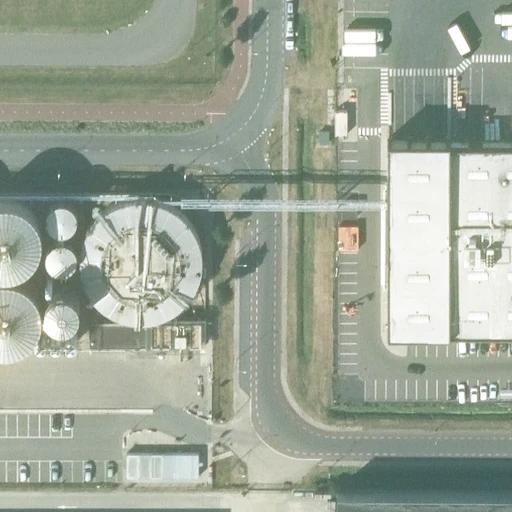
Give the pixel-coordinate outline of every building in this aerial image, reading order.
[(387,138),(387,332),(511,331),(511,142),(450,142),(450,138),(446,138),(446,140),(430,140),(430,138),(426,138),(426,140),(410,140),(410,138),(407,138),(407,140),(391,140),(391,138),(387,138)] [(29,259),(32,256),(34,254),(36,251),(37,249),(38,248),(39,245),(40,241),(41,238),(41,234),(41,233),(41,229),(41,227),(41,224),(40,221),(39,217),(38,216),(36,213),(34,210),(32,207),(31,206),(28,204),(26,202),(21,199),(17,197),(13,196),(8,195),(5,195),(3,195),(0,195),(0,267),(3,268),(6,268),(11,268),(15,267),(18,266),(20,265),(23,264),(24,263),(27,261),(29,259)] [(123,316),(127,317),(132,318),(136,318),(141,319),(145,318),(149,318),(154,317),(158,316),(160,315),(164,314),(168,312),(170,311),(174,309),(178,306),(181,303),(185,300),(188,297),(190,293),(193,290),(195,286),(197,282),(198,278),(200,273),(201,269),(201,265),(202,260),(202,258),(202,254),(201,249),(201,245),(199,241),(198,237),(196,232),(196,230),(193,227),(191,223),(188,219),(186,216),(182,213),(179,210),(177,209),(174,206),(170,204),(168,203),(164,201),(160,199),(156,198),(149,197),(145,196),(140,196),(134,197),(129,197),(125,198),(123,199),(119,200),(115,202),(113,203),(109,205),(105,208),(102,210),(99,213),(97,215),(94,218),(91,221),(90,223),(88,227),(86,231),(84,235),(82,239),(81,243),(80,248),(80,252),(79,256),(79,259),(80,263),(80,267),(81,272),(82,274),(83,278),(85,282),(87,286),(89,290),(90,292),(94,297),(97,300),(100,303),(103,306),(107,309),(113,312),(117,314),(119,315),(123,316)] [(59,197),(56,198),(54,199),(52,200),(51,201),(50,202),(49,203),(48,205),(47,206),(46,209),(46,210),(46,212),(46,214),(46,216),(47,217),(47,219),(49,221),(50,223),(51,224),(53,225),(55,226),(57,227),(59,228),(61,228),(64,227),(66,227),(68,226),(69,225),(71,224),(73,222),(75,220),(76,218),(76,216),(76,213),(76,211),(76,209),(75,207),(75,205),(73,203),(72,201),(70,200),(68,199),(67,198),(65,198),(63,197),(61,197),(59,197)] [(356,216),(357,203),(342,203),(342,216),(356,216)] [(46,246),(46,248),(46,250),(46,252),(46,253),(46,255),(47,257),(47,258),(48,260),(50,262),(51,262),(53,264),(55,265),(57,266),(59,266),(62,266),(64,266),(67,265),(68,265),(70,263),(71,263),(73,261),(74,259),(75,258),(76,255),(76,253),(76,252),(76,250),(76,249),(76,247),(75,246),(74,244),(73,242),(72,240),(71,239),(70,239),(68,237),(66,237),(63,236),(60,236),(57,236),(54,237),(52,238),(51,240),(48,242),(48,243),(47,245),(46,246)] [(34,285),(32,283),(29,280),(26,278),(23,276),(22,275),(19,274),(17,273),(13,272),(10,272),(7,271),(3,271),(0,271),(0,344),(3,344),(6,344),(10,344),(13,343),(18,342),(21,341),(25,338),(28,336),(29,335),(32,333),(34,330),(36,327),(38,324),(38,323),(40,319),(41,316),(41,314),(41,313),(41,309),(41,306),(41,302),(41,301),(40,297),(39,294),(38,293),(37,290),(36,288),(34,285)] [(73,288),(72,287),(70,286),(68,285),(64,284),(62,284),(60,284),(58,284),(55,285),(52,287),(51,287),(49,290),(48,291),(47,293),(46,295),(45,297),(45,299),(45,302),(45,304),(45,305),(46,307),(47,309),(48,311),(49,312),(51,314),(53,315),(56,317),(59,318),(61,318),(64,318),(66,317),(68,317),(69,316),(71,315),(74,313),(76,311),(77,309),(78,307),(79,305),(79,302),(79,301),(79,299),(78,296),(78,295),(77,293),(76,291),(75,289),(73,288)] [(89,321),(89,346),(200,346),(200,321),(89,321)] [(41,344),(42,344),(43,343),(44,343),(45,342),(46,340),(47,339),(47,338),(47,337),(47,335),(46,334),(46,333),(45,332),(44,331),(42,331),(40,330),(39,330),(37,331),(36,332),(34,333),(34,334),(34,335),(33,337),(33,338),(33,339),(34,340),(35,342),(37,343),(39,344),(41,344)] [(48,338),(49,339),(49,341),(50,342),(51,343),(52,343),(53,344),(54,344),(56,344),(57,344),(58,343),(60,343),(60,342),(61,341),(62,340),(62,338),(62,336),(62,335),(62,334),(61,333),(60,332),(59,331),(58,330),(57,330),(55,330),(54,330),(52,331),(51,331),(50,332),(49,334),(48,335),(48,337),(48,338)] [(75,332),(74,331),(72,330),(70,330),(68,330),(66,331),(65,332),(64,333),(64,334),(63,336),(63,337),(63,339),(64,340),(64,341),(65,342),(67,343),(69,344),(70,344),(72,344),(74,343),(75,341),(76,340),(77,339),(77,337),(77,336),(77,334),(76,334),(76,333),(75,332)] [(126,475),(198,476),(198,452),(126,452),(126,475)] [(511,511),(511,490),(337,490),(336,511),(511,511)]
